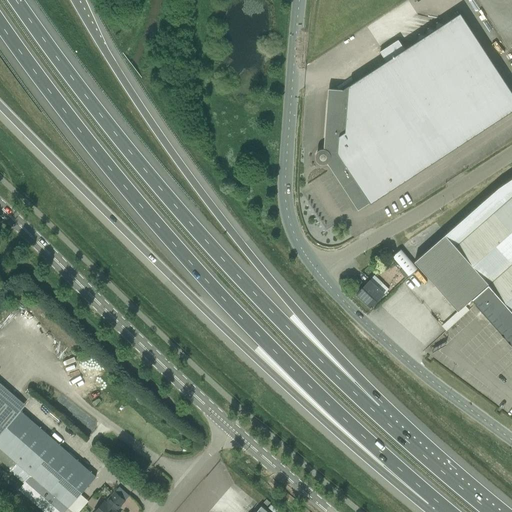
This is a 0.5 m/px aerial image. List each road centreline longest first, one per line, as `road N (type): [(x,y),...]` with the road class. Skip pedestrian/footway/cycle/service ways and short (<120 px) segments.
road 1 (motorway): [(0,25),(95,154),(191,264),(433,500)]
road 2 (motorway): [(0,106),(251,355),(433,500)]
road 3 (motorway): [(375,413),(198,232),(15,0)]
road 4 (motorway): [(375,413),(159,136),(74,0)]
road 5 (tertiary): [(230,428),(0,210)]
road 6 (unclassified): [(327,272),(288,176),(300,0)]
road 7 (unclassified): [(511,440),(425,377),(353,310),(327,272)]
road 8 (unclassified): [(327,272),(511,156)]
road 9 (motorway): [(491,511),(375,413)]
road 10 (tertiary): [(329,511),(230,428)]
